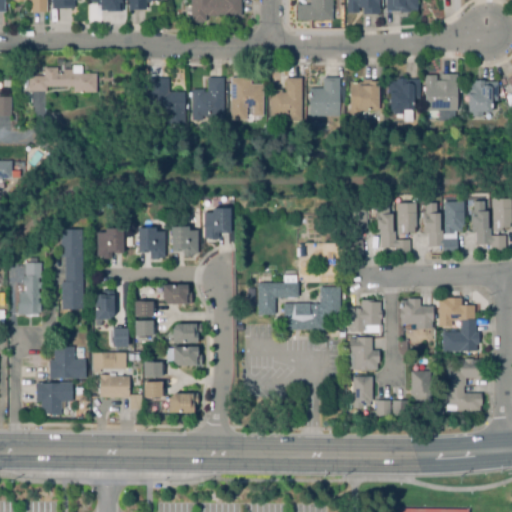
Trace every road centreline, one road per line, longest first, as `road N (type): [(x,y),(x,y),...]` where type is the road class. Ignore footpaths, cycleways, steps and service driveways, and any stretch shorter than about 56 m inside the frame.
road 1 (secondary): [(511,448),(0,451)]
road 2 (residential): [(0,38),(282,46),(451,38),(487,24)]
road 3 (residential): [(215,276),(215,452)]
road 4 (residential): [(500,280),(502,449)]
road 5 (residential): [(361,279),(511,275)]
